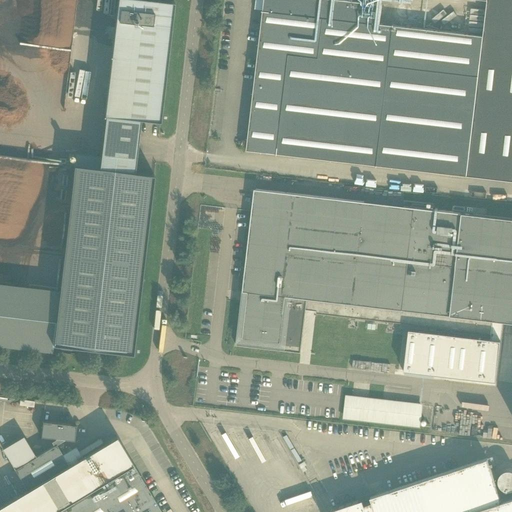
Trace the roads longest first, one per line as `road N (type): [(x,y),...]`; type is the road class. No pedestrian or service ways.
road 1 (unclassified): [(147,383),(197,0)]
road 2 (unknown): [(206,354),(511,404)]
road 3 (unknown): [(225,153),(489,186)]
road 4 (unknown): [(489,186),(511,0)]
road 5 (unknown): [(225,153),(235,0)]
road 6 (unclassified): [(147,383),(222,511)]
road 7 (unclassified): [(0,371),(147,383)]
road 8 (unknown): [(206,354),(229,214)]
